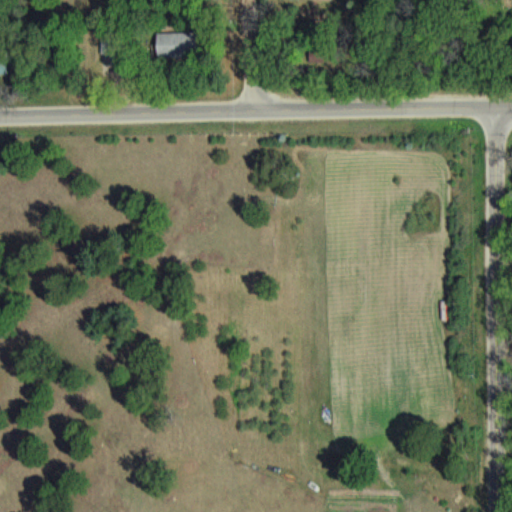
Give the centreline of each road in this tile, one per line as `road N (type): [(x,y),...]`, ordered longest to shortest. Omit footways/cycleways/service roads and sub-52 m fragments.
road 1 (residential): [(0,118),(511,109)]
road 2 (residential): [(493,110),(495,511)]
